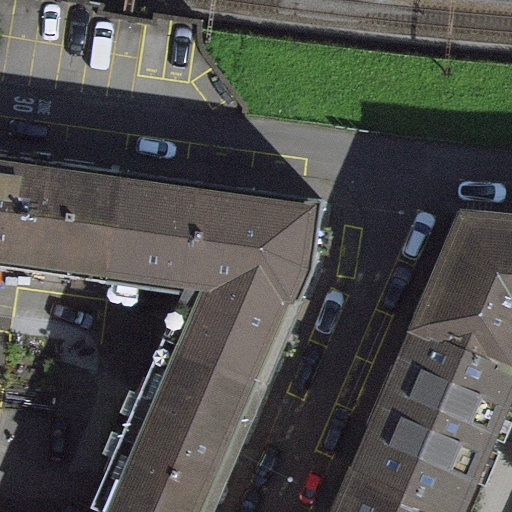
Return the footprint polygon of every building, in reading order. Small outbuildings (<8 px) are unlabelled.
[(0,243),(114,263),(131,164),(40,148),(0,140),(0,243)] [(114,263),(210,280),(116,499),(146,511),(212,511),(253,417),(310,280),(326,243),(324,211),(305,194),(131,164),(114,263)] [(385,361),(365,420),(466,456),(495,345),(511,343),(511,231),(431,231),(413,281),(385,361)] [(341,487),(331,511),(446,511),(466,456),(365,420),(341,487)] [(146,511),(116,499),(110,511),(146,511)]
